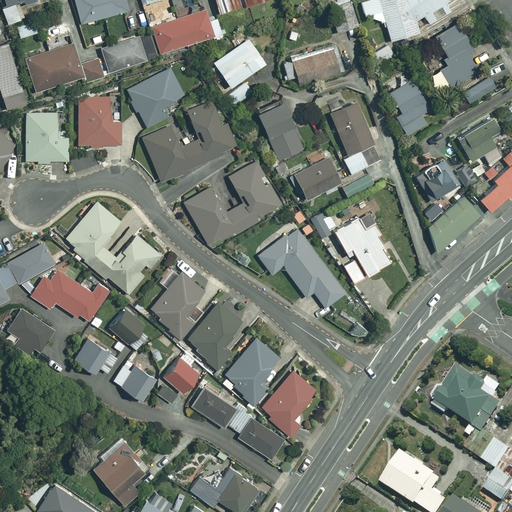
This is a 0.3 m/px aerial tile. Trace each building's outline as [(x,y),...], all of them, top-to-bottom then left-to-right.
[(54,0),(0,0),(0,8),(3,19),(19,14),(16,3),(24,1),(25,5),(38,2),(39,5),(55,1),(54,0)] [(129,10),(126,0),(74,0),(81,23),(129,10)] [(241,8),(238,0),(215,0),(220,14),(241,8)] [(368,0),(360,3),(363,18),(371,19),(381,24),(388,32),(392,42),(419,34),(418,20),(424,17),(428,25),(438,20),(433,11),(441,6),(446,14),(453,10),(447,0),(368,0)] [(330,8),(337,32),(359,26),(352,2),(330,8)] [(209,21),(206,10),(152,27),(160,53),(222,34),(217,19),(209,21)] [(481,59),(458,23),(435,38),(447,56),(443,59),(448,65),(440,71),(452,90),(481,71),(476,62),(481,59)] [(146,61),(139,36),(101,48),(108,73),(146,61)] [(266,64),(248,39),(214,63),(231,88),(266,64)] [(28,104),(9,44),(0,46),(0,89),(7,110),(28,104)] [(35,91),(83,76),(73,44),(25,59),(35,91)] [(394,57),(387,45),(370,54),(377,66),(394,57)] [(342,73),(334,49),(284,65),(288,79),(296,76),(299,85),(321,78),(322,80),(342,73)] [(99,59),(81,64),(85,79),(104,74),(99,59)] [(185,96),(170,68),(127,90),(147,127),(167,117),(162,108),(185,96)] [(496,88),(489,77),(463,93),(470,104),(496,88)] [(429,110),(413,81),(391,93),(402,113),(397,116),(407,135),(426,125),(420,114),(429,110)] [(251,90),(245,82),(226,97),(232,105),(251,90)] [(111,98),(79,97),(78,146),(121,146),(121,122),(111,122),(111,98)] [(235,149),(213,99),(186,111),(199,139),(181,147),(172,125),(142,138),(161,182),(235,149)] [(382,161),(356,102),(330,114),(346,150),(338,153),(348,175),(382,161)] [(303,149),(283,103),(257,115),(278,160),(303,149)] [(58,113),(26,113),(26,161),(68,161),(68,137),(58,137),(58,113)] [(495,147),(496,146),(491,136),(500,131),(493,119),(457,139),(469,161),(482,154),(495,147)] [(0,169),(18,147),(0,131),(0,182),(2,180),(0,178),(0,169)] [(500,155),(495,147),(482,154),(487,163),(500,155)] [(480,199),(489,211),(505,197),(508,199),(511,196),(511,152),(510,150),(501,157),(508,165),(491,180),(495,184),(480,199)] [(341,182),(328,157),(294,174),(306,199),(341,182)] [(282,205),(256,161),(228,177),(243,202),(226,213),(210,187),(183,203),(210,248),(282,205)] [(431,202),(460,184),(447,164),(442,168),(439,162),(415,177),(431,202)] [(454,170),(466,186),(476,179),(474,177),(484,171),(478,162),(469,168),(465,163),(454,170)] [(490,166),(483,172),(489,179),(497,173),(490,166)] [(372,188),(366,175),(342,187),(348,199),(372,188)] [(436,254),(481,215),(471,203),(475,199),(465,188),(428,221),(436,254)] [(121,222),(97,202),(65,239),(75,247),(72,250),(105,278),(107,276),(128,294),(144,276),(139,272),(145,265),(150,268),(161,255),(137,235),(117,258),(101,245),(121,222)] [(337,230),(327,210),(311,218),(321,238),(337,230)] [(363,229),(357,219),(334,232),(348,256),(354,253),(357,258),(344,265),(354,283),(392,262),(377,236),(380,234),(374,223),(363,229)] [(346,292),(296,227),(258,256),(272,275),(283,266),(306,297),(313,292),(325,308),(346,292)] [(6,263),(18,284),(55,263),(44,242),(6,263)] [(18,284),(6,263),(0,266),(0,303),(10,299),(5,291),(18,284)] [(92,292),(58,268),(49,280),(44,276),(30,296),(50,310),(56,302),(76,317),(78,314),(89,321),(110,291),(98,283),(92,292)] [(186,316),(204,293),(179,273),(151,309),(160,317),(158,320),(181,338),(194,322),(186,316)] [(244,324),(219,303),(187,339),(197,348),(195,350),(219,370),(232,354),(224,347),(244,324)] [(54,330),(22,309),(17,316),(9,311),(0,324),(0,325),(31,346),(40,351),(54,330)] [(145,326),(123,309),(108,329),(136,349),(147,334),(142,330),(145,326)] [(281,360),(256,338),(225,374),(235,383),(232,386),(254,404),(268,388),(262,382),(281,360)] [(117,358),(88,339),(74,361),(95,374),(99,367),(107,373),(117,358)] [(199,375),(180,358),(163,377),(182,394),(199,375)] [(156,380),(128,360),(113,380),(141,401),(156,380)] [(472,427),(484,434),(511,394),(492,381),(488,387),(458,368),(432,407),(449,418),(452,413),(472,427)] [(317,391),(293,371),(262,407),(271,415),(268,418),(291,437),(302,424),(295,417),(317,391)] [(226,423),(236,409),(204,387),(191,406),(223,428),(226,423)] [(236,409),(226,423),(240,433),(251,417),(237,407),(236,409)] [(251,417),(240,433),(237,437),(269,459),(283,439),(251,417)] [(511,453),(484,434),(472,427),(467,435),(473,440),(467,449),(504,474),(511,462),(511,453)] [(149,469),(124,439),(103,457),(105,459),(93,469),(123,505),(139,492),(132,483),(149,469)] [(442,480),(403,454),(383,485),(424,511),(439,511),(447,500),(434,492),(442,480)] [(223,477),(217,472),(209,484),(199,477),(190,490),(214,507),(218,500),(235,511),(242,511),(258,489),(229,469),(223,477)] [(511,490),(511,480),(499,471),(486,491),(504,503),(511,490)] [(93,511),(55,485),(37,510),(40,511),(93,511)] [(167,511),(172,505),(152,492),(138,511),(167,511)] [(477,511),(456,498),(446,511),(477,511)]
